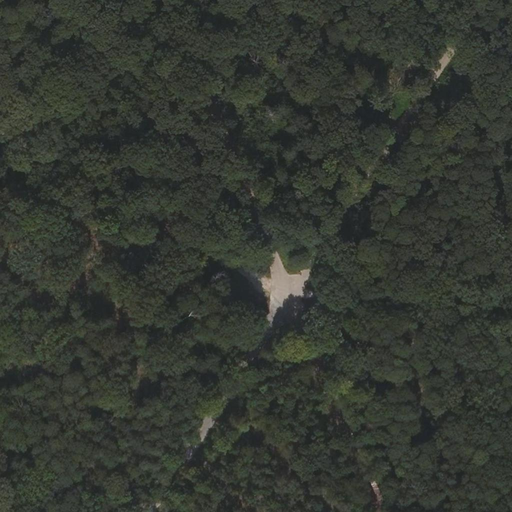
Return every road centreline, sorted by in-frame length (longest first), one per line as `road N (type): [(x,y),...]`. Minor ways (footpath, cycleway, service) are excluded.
road 1 (track): [(165,0),(378,511)]
road 2 (track): [(482,0),(290,299)]
road 3 (track): [(23,151),(290,299)]
road 4 (track): [(151,511),(290,299)]
road 5 (track): [(290,299),(511,302)]
